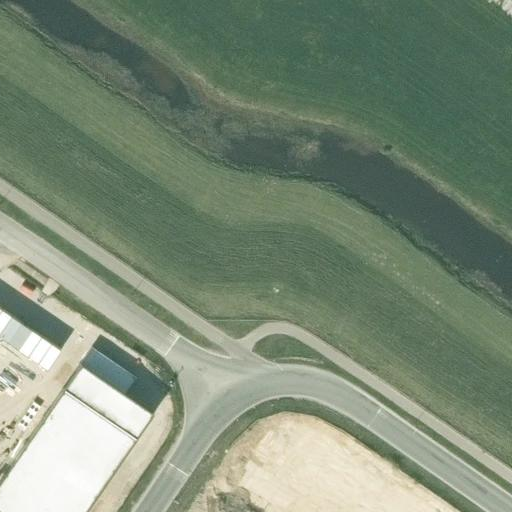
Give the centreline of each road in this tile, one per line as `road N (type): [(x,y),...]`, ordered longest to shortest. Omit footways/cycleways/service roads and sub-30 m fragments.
road 1 (unclassified): [(232,390),(238,352),(0,187)]
road 2 (unclassified): [(507,511),(331,390),(297,378),(232,390)]
road 3 (unclassified): [(148,511),(232,390)]
